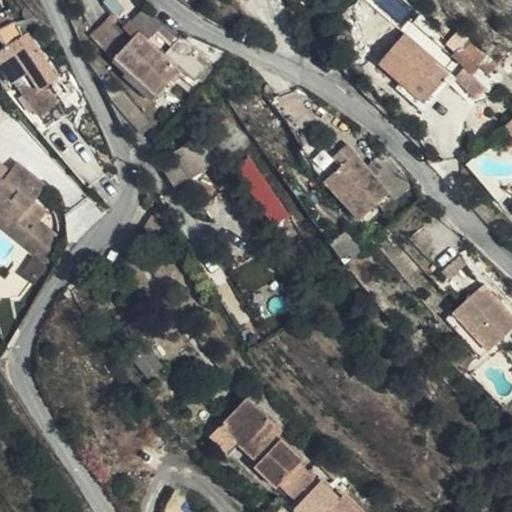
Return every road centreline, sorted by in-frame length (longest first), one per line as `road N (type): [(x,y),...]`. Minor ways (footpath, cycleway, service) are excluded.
road 1 (unclassified): [(104,511),(20,390),(16,371),(59,279),(119,218),(128,195),(123,159),(49,0)]
road 2 (unclassified): [(155,0),(187,25),(359,111),(511,265)]
